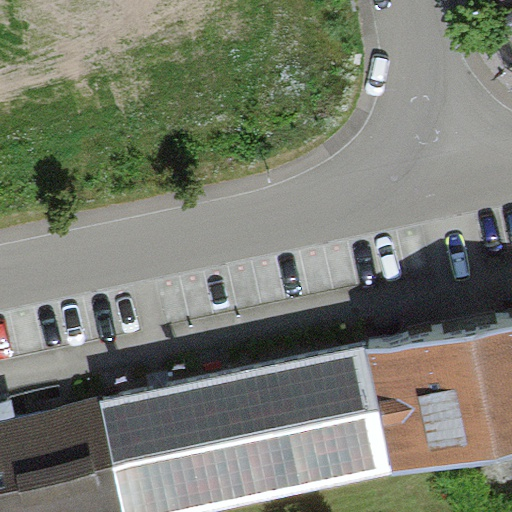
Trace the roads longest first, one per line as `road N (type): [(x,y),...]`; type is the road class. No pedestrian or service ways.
road 1 (residential): [(445,179),(0,275)]
road 2 (residential): [(445,179),(407,0)]
